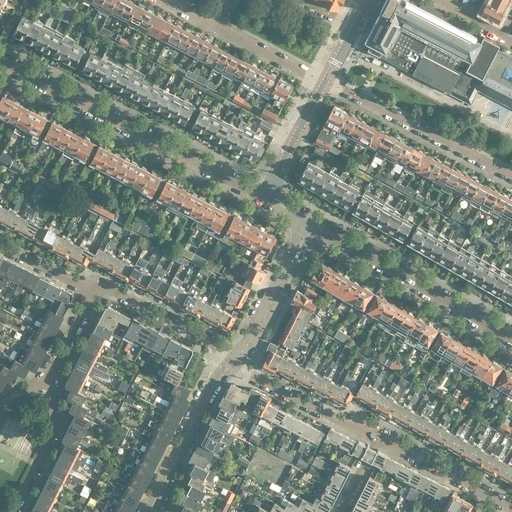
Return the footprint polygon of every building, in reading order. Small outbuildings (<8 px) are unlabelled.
[(104,0),(101,7),(110,11),(115,0),(104,0)] [(115,0),(110,11),(119,16),(128,1),(125,0),(115,0)] [(128,1),(119,16),(129,21),(137,6),(133,3),(132,2),(129,0),(128,1)] [(321,0),(326,2),(325,4),(339,11),(344,0),(321,0)] [(371,44),(368,51),(400,67),(469,103),(476,89),(511,107),(511,53),(499,46),(499,45),(483,37),(480,42),(462,33),(436,19),(406,3),(407,1),(406,0),(389,0),(383,12),(384,13),(369,42),(371,44)] [(487,2),(504,11),(509,2),(504,0),(491,0),(490,3),(487,2)] [(483,11),(481,10),(480,12),(481,13),(498,22),(504,11),(487,2),(483,11)] [(137,6),(129,21),(128,24),(137,29),(147,11),(142,8),(142,7),(139,5),(137,6)] [(147,11),(137,29),(147,34),(148,31),(156,16),(152,13),(151,11),(149,10),(147,11)] [(156,16),(148,31),(158,36),(166,21),(161,18),(161,17),(158,15),(156,16)] [(13,33),(14,33),(18,35),(18,38),(22,40),(24,38),(24,39),(33,22),(22,16),(13,33)] [(46,23),(35,17),(33,22),(24,39),(28,41),(28,43),(32,45),(34,44),(35,44),(46,23)] [(166,21),(158,36),(167,41),(176,25),(175,25),(171,23),(170,22),(167,20),(166,21)] [(56,28),(46,23),(35,44),(39,46),(39,48),(42,50),(44,49),(45,49),(56,28)] [(1,34),(2,35),(6,37),(11,29),(12,27),(7,24),(3,31),(2,31),(1,34)] [(177,25),(176,25),(167,41),(176,46),(185,30),(180,28),(180,26),(177,25)] [(56,28),(45,49),(45,50),(45,52),(49,54),(50,52),(55,55),(63,38),(66,33),(56,28)] [(99,32),(108,37),(111,33),(101,28),(99,32)] [(185,30),(176,46),(186,51),(194,35),(190,33),(189,31),(187,30),(185,30)] [(194,35),(186,51),(195,56),(204,40),(199,38),(199,36),(196,35),(194,35)] [(63,38),(55,55),(55,57),(59,59),(61,58),(65,60),(74,43),(63,38)] [(204,40),(195,56),(205,61),(213,45),(209,43),(208,41),(206,40),(204,40)] [(74,43),(65,60),(66,60),(66,62),(70,64),(71,63),(75,65),(76,65),(79,66),(79,64),(86,52),(84,51),(85,49),(74,43)] [(213,45),(205,61),(214,66),(223,50),(218,48),(218,46),(215,44),(213,45)] [(307,54),(321,61),(326,51),(312,44),(307,54)] [(147,57),(149,52),(140,48),(137,52),(147,57)] [(223,50),(214,66),(224,71),(232,55),(228,53),(227,51),(225,50),(223,50)] [(90,54),(88,52),(81,65),(81,67),(83,68),(82,69),(87,72),(87,73),(91,75),(92,74),(93,75),(102,58),(91,52),(90,54)] [(232,55),(224,71),(234,76),(242,60),(237,58),(237,56),(234,54),(233,55),(232,55)] [(103,55),(102,58),(93,75),(97,77),(97,79),(101,81),(103,80),(114,60),(103,55)] [(119,58),(116,56),(114,60),(103,80),(108,82),(108,84),(111,86),(113,85),(114,85),(124,65),(117,62),(119,58)] [(242,60),(234,76),(243,80),(251,64),(247,62),(246,60),(244,59),(242,60)] [(124,65),(114,85),(118,88),(118,89),(122,91),(123,90),(124,91),(133,74),(127,71),(130,64),(126,62),(124,65)] [(251,64),(243,80),(252,85),(260,69),(256,67),(256,65),(253,64),(251,65),(251,64)] [(260,69),(252,85),(251,88),(261,93),(262,90),(270,74),(266,72),(265,70),(263,69),(261,70),(260,69)] [(184,77),(194,82),(196,77),(187,72),(184,77)] [(133,74),(124,91),(128,93),(128,95),(132,97),(133,96),(134,96),(143,79),(133,74)] [(270,74),(262,90),(271,95),(274,89),(280,78),(279,79),(275,77),(275,75),(272,74),(271,75),(270,74)] [(203,87),(206,82),(206,81),(197,76),(194,82),(203,87)] [(280,78),(274,89),(288,96),(294,85),(280,78)] [(143,79),(134,96),(135,96),(135,98),(139,100),(140,99),(144,101),(153,84),(143,79)] [(203,87),(213,92),(215,86),(206,82),(203,87)] [(153,84),(144,101),(145,102),(145,104),(149,105),(150,104),(154,106),(163,89),(153,84)] [(247,93),(249,88),(241,85),(239,91),(247,93)] [(223,97),(226,90),(221,88),(218,94),(223,97)] [(163,89),(154,106),(156,107),(156,109),(159,111),(161,110),(165,112),(173,95),(163,89)] [(185,99),(189,91),(186,89),(181,97),(185,99)] [(274,89),(271,95),(276,98),(273,102),(280,106),(280,105),(282,107),(288,96),(274,89)] [(231,91),(227,98),(232,101),(234,97),(235,96),(236,93),(231,91)] [(173,95),(165,112),(166,113),(166,114),(170,116),(171,115),(175,117),(184,100),(173,95)] [(5,97),(4,99),(2,98),(0,101),(0,116),(6,119),(15,102),(14,102),(14,100),(11,98),(9,99),(5,97)] [(190,123),(197,109),(194,108),(195,106),(184,100),(175,117),(176,118),(176,120),(180,122),(181,121),(186,123),(186,122),(190,123)] [(244,101),(242,105),(251,110),(253,107),(244,101)] [(15,102),(6,119),(16,125),(25,107),(21,105),(20,103),(17,102),(16,102),(15,102)] [(253,107),(251,110),(261,115),(264,109),(254,105),(253,107)] [(315,142),(315,143),(316,143),(329,150),(336,136),(339,130),(347,115),(347,114),(334,106),(328,118),(319,136),(315,142)] [(25,107),(16,125),(17,125),(14,131),(24,137),(28,131),(29,131),(38,114),(37,113),(37,112),(33,110),(32,111),(27,108),(27,110),(25,109),(25,107)] [(264,109),(261,115),(272,121),(273,120),(275,121),(278,115),(265,108),(264,109)] [(201,111),(197,109),(190,123),(193,125),(193,126),(198,129),(197,130),(202,133),(203,131),(203,132),(212,115),(201,110),(201,111)] [(38,114),(29,131),(34,134),(33,135),(38,138),(41,138),(42,139),(51,121),(50,121),(50,122),(48,121),(49,119),(43,117),(43,115),(40,113),(38,114)] [(212,115),(203,132),(208,134),(207,135),(212,138),(213,137),(214,137),(222,120),(212,115)] [(222,120),(214,137),(215,138),(214,139),(219,142),(220,140),(224,142),(232,126),(237,117),(233,115),(228,124),(222,120)] [(339,130),(336,136),(341,139),(345,142),(347,138),(349,135),(355,124),(357,120),(356,119),(355,119),(355,118),(354,117),(353,116),(351,116),(350,117),(349,116),(347,115),(339,130)] [(267,130),(267,129),(270,131),(270,130),(273,125),(270,124),(262,119),(259,126),(267,130)] [(355,124),(349,135),(358,140),(366,125),(365,124),(365,123),(362,121),(360,122),(357,120),(355,124)] [(52,122),(51,121),(35,151),(38,153),(39,149),(42,151),(47,142),(48,143),(49,142),(55,145),(64,128),(64,127),(63,125),(60,124),(58,124),(54,122),(53,124),(51,123),(52,122)] [(232,126),(224,142),(225,143),(224,145),(229,147),(230,146),(234,148),(243,131),(246,124),(241,121),(238,126),(239,127),(238,129),(232,126)] [(243,131),(234,148),(235,148),(234,150),(240,152),(240,151),(244,153),(253,136),(257,127),(253,125),(249,134),(243,131)] [(366,125),(358,140),(368,145),(376,130),(374,129),(374,128),(372,126),(370,127),(366,125)] [(64,128),(55,145),(66,150),(75,133),(74,133),(74,131),(70,129),(69,130),(64,128)] [(376,130),(368,145),(377,150),(385,135),(384,134),(384,132),(381,131),(379,132),(376,130)] [(75,133),(66,150),(64,154),(73,159),(74,155),(76,156),(85,138),(80,136),(80,134),(77,132),(75,133)] [(377,150),(375,155),(384,160),(385,159),(387,155),(394,140),(393,139),(393,137),(391,136),(389,137),(385,135),(377,150)] [(253,136),(244,153),(246,154),(245,155),(250,158),(251,157),(255,159),(256,158),(258,159),(264,148),(262,147),(265,141),(262,140),(261,141),(253,136)] [(85,138),(76,156),(80,158),(80,159),(85,162),(88,164),(97,146),(97,147),(95,146),(96,143),(91,141),(91,139),(88,138),(86,139),(85,138)] [(387,155),(385,159),(394,163),(395,162),(396,160),(404,144),(403,144),(402,142),(400,141),(398,142),(394,140),(387,155)] [(404,144),(396,160),(405,164),(413,150),(412,149),(412,147),(409,146),(408,147),(404,144)] [(97,146),(88,164),(89,164),(95,167),(95,166),(102,170),(111,152),(110,150),(107,148),(105,149),(101,146),(100,148),(98,148),(99,146),(97,146)] [(331,146),(329,150),(338,155),(340,151),(331,146)] [(316,148),(314,153),(316,154),(315,155),(319,157),(323,159),(324,160),(327,154),(327,153),(316,148)] [(405,164),(403,168),(413,173),(415,169),(423,154),(422,154),(422,152),(419,151),(417,152),(413,150),(405,164)] [(111,152),(102,170),(112,175),(122,157),(119,156),(119,154),(115,152),(114,153),(111,152)] [(1,154),(0,156),(0,159),(8,164),(11,159),(1,154)] [(350,156),(347,160),(357,166),(359,162),(359,161),(361,159),(351,154),(350,156)] [(423,154),(415,169),(424,174),(432,159),(431,157),(429,156),(427,157),(423,154)] [(122,157),(112,175),(122,180),(132,162),(131,162),(131,160),(127,158),(125,159),(122,157)] [(432,159),(424,174),(434,179),(442,164),(441,163),(441,162),(438,161),(436,161),(432,159)] [(309,185),(319,167),(321,163),(317,161),(315,165),(311,163),(309,162),(304,160),(299,169),(302,171),(297,178),(300,180),(300,182),(303,184),(306,183),(309,185)] [(13,161),(11,165),(24,172),(26,168),(13,161)] [(132,162),(122,180),(133,186),(142,168),(138,165),(137,164),(134,162),(132,163),(132,162)] [(359,162),(357,166),(366,171),(368,167),(359,162)] [(434,179),(433,182),(442,186),(443,184),(451,169),(450,168),(450,167),(446,165),(444,165),(442,164),(434,179)] [(142,168),(133,186),(143,191),(152,173),(148,171),(148,169),(144,167),(143,168),(142,168)] [(319,167),(309,185),(310,186),(311,188),(313,189),(315,189),(319,190),(328,173),(319,167)] [(451,169),(443,184),(447,186),(453,189),(461,174),(460,173),(459,172),(457,170),(455,171),(451,169)] [(328,173),(319,190),(320,191),(321,193),(324,195),(326,194),(329,196),(339,179),(339,178),(340,176),(331,171),(329,174),(328,173)] [(356,174),(370,181),(372,178),(358,171),(356,174)] [(375,176),(385,181),(386,177),(377,172),(375,176)] [(152,173),(143,191),(147,193),(147,194),(152,197),(156,199),(165,181),(164,180),(164,181),(161,180),(163,178),(158,176),(158,174),(155,173),(153,173),(152,173)] [(461,174),(453,189),(462,194),(470,179),(469,178),(469,176),(466,175),(464,176),(461,174)] [(38,179),(48,185),(50,180),(40,175),(38,179)] [(385,181),(394,186),(396,182),(387,178),(385,181)] [(339,179),(329,196),(334,199),(334,201),(337,203),(339,202),(349,185),(339,179)] [(349,185),(339,202),(344,205),(344,207),(347,208),(349,208),(350,208),(351,206),(350,206),(359,191),(353,187),(356,182),(352,179),(349,185)] [(461,195),(460,197),(470,202),(471,200),(471,199),(480,184),(479,183),(478,181),(476,180),(474,181),(470,179),(462,194),(461,195)] [(50,180),(48,185),(58,190),(60,185),(50,180)] [(165,181),(156,199),(157,199),(162,202),(163,201),(169,204),(179,187),(178,187),(178,185),(175,183),(173,184),(168,181),(167,183),(166,182),(166,181),(165,181)] [(380,186),(390,192),(393,188),(382,182),(380,186)] [(394,186),(403,192),(406,187),(396,182),(394,186)] [(38,184),(35,190),(43,195),(46,188),(38,184)] [(471,200),(470,201),(480,206),(481,204),(489,189),(488,188),(488,186),(485,185),(483,186),(480,184),(471,199),(471,200)] [(403,192),(413,197),(416,190),(407,185),(403,192)] [(183,189),(179,187),(169,204),(168,208),(178,213),(189,192),(188,190),(185,188),(183,189)] [(390,192),(400,197),(403,193),(393,188),(390,192)] [(481,204),(480,206),(489,211),(490,208),(498,193),(497,193),(497,191),(495,190),(493,191),(489,189),(481,204)] [(194,195),(189,192),(178,213),(188,219),(190,215),(199,197),(198,195),(195,194),(194,195)] [(489,211),(498,216),(500,213),(507,200),(508,198),(507,198),(507,196),(504,195),(502,195),(498,193),(490,208),(489,211)] [(355,209),(354,211),(355,211),(355,213),(358,215),(360,214),(363,216),(372,199),(363,194),(354,208),(355,209)] [(20,196),(13,209),(5,224),(14,229),(21,215),(17,213),(25,198),(20,196)] [(199,197),(190,215),(196,219),(191,229),(195,230),(200,221),(210,203),(205,200),(205,199),(202,197),(200,198),(199,197)] [(372,199),(363,216),(365,217),(365,219),(368,221),(370,220),(373,222),(383,205),(372,199)] [(499,220),(498,222),(503,224),(503,222),(506,217),(511,219),(511,218),(511,200),(510,199),(509,202),(502,215),(499,220)] [(84,203),(95,209),(96,205),(86,200),(84,203)] [(210,226),(220,208),(215,206),(215,204),(212,202),(210,203),(200,221),(210,226)] [(97,205),(95,209),(104,214),(106,210),(97,205)] [(392,211),(383,205),(373,222),(379,225),(379,227),(382,228),(383,228),(392,211)] [(3,206),(0,212),(0,221),(5,224),(13,209),(10,207),(9,209),(3,206)] [(221,208),(220,208),(210,226),(215,228),(215,230),(219,232),(216,237),(220,239),(233,215),(225,211),(225,209),(222,208),(221,208)] [(454,210),(450,217),(454,219),(459,222),(463,215),(454,210)] [(107,211),(105,214),(115,219),(116,216),(107,211)] [(403,217),(392,211),(383,228),(384,228),(388,230),(388,232),(391,234),(393,234),(403,217)] [(403,217),(393,234),(394,233),(398,236),(399,238),(402,240),(404,239),(405,238),(413,223),(407,219),(410,214),(406,211),(403,217)] [(98,215),(92,212),(89,218),(95,221),(98,215)] [(23,234),(31,218),(27,216),(26,218),(21,215),(14,229),(23,234)] [(118,215),(115,220),(125,225),(128,220),(118,215)] [(233,215),(220,239),(222,240),(224,236),(229,238),(230,236),(237,239),(246,222),(242,220),(242,218),(240,217),(238,217),(233,215)] [(31,218),(23,234),(32,238),(39,224),(35,222),(36,220),(31,218)] [(131,227),(138,231),(143,223),(135,219),(131,227)] [(66,230),(69,232),(71,228),(74,223),(70,221),(66,230)] [(246,222),(237,239),(247,245),(256,227),(252,225),(252,223),(249,222),(247,222),(246,222)] [(39,224),(32,238),(41,243),(49,227),(45,225),(44,227),(39,224)] [(155,230),(143,224),(139,231),(151,238),(154,232),(155,230)] [(410,241),(409,242),(410,243),(410,245),(413,246),(415,246),(418,247),(427,231),(424,229),(417,225),(409,240),(410,241)] [(49,227),(41,243),(50,247),(57,234),(53,231),(53,229),(49,227)] [(256,227),(247,245),(257,250),(267,232),(266,232),(266,230),(263,229),(261,230),(256,227)] [(486,229),(483,234),(489,237),(492,231),(486,229)] [(75,242),(68,256),(77,261),(85,245),(91,233),(87,231),(81,243),(80,245),(75,242)] [(427,231),(418,247),(420,248),(420,250),(423,252),(425,251),(428,253),(437,236),(428,231),(427,231)] [(470,231),(468,235),(478,240),(480,236),(470,231)] [(139,236),(131,232),(129,236),(137,240),(139,236)] [(267,232),(257,250),(255,255),(259,257),(261,252),(266,254),(267,253),(269,254),(275,243),(276,244),(279,239),(276,237),(276,236),(273,234),(271,235),(267,232)] [(57,234),(50,247),(59,252),(67,236),(63,234),(62,236),(57,234)] [(437,236),(428,253),(430,254),(430,256),(433,258),(435,257),(438,259),(447,242),(449,240),(438,234),(437,236)] [(460,234),(457,241),(461,243),(465,236),(464,236),(460,234)] [(495,234),(492,239),(500,243),(502,238),(495,234)] [(67,236),(59,252),(68,256),(75,242),(70,240),(71,239),(67,236)] [(481,237),(478,241),(487,247),(490,242),(481,237)] [(503,239),(500,244),(508,249),(511,243),(503,239)] [(93,259),(92,261),(101,265),(109,250),(113,242),(110,240),(108,244),(108,243),(105,248),(104,250),(99,247),(97,252),(93,259)] [(447,242),(438,259),(440,260),(440,262),(442,264),(444,263),(450,266),(460,249),(461,247),(449,240),(447,242)] [(85,245),(77,261),(86,266),(89,260),(92,262),(92,261),(93,259),(97,252),(89,248),(85,245)] [(460,249),(450,266),(451,267),(451,269),(454,271),(456,270),(460,272),(470,255),(472,251),(474,248),(469,245),(468,248),(465,252),(460,249)] [(192,258),(196,250),(193,249),(192,251),(189,249),(186,255),(192,258)] [(109,250),(101,265),(110,270),(117,256),(112,254),(113,252),(109,250)] [(200,262),(203,257),(197,253),(194,259),(200,262)] [(470,255),(460,272),(461,273),(461,275),(464,276),(465,276),(469,278),(479,261),(480,259),(471,253),(470,255)] [(156,258),(152,255),(148,263),(152,266),(156,258)] [(172,259),(181,263),(183,259),(174,255),(172,259)] [(253,258),(264,264),(265,260),(255,255),(253,258)] [(117,256),(110,270),(119,274),(127,259),(123,257),(122,259),(117,256)] [(0,262),(0,274),(1,274),(0,275),(4,277),(4,276),(11,262),(2,257),(1,260),(0,262)] [(240,271),(243,273),(248,276),(255,280),(255,279),(262,283),(267,272),(261,269),(264,264),(253,258),(251,263),(250,263),(249,262),(248,263),(245,261),(240,271)] [(127,259),(119,274),(128,279),(135,265),(130,263),(131,261),(127,259)] [(479,261),(469,278),(471,279),(471,281),(474,282),(475,281),(479,283),(489,266),(490,264),(480,259),(479,261)] [(11,262),(4,276),(4,277),(8,279),(8,278),(13,281),(20,267),(11,262)] [(319,267),(311,279),(313,280),(313,281),(323,287),(333,270),(332,268),(329,266),(328,267),(323,264),(321,268),(319,267)] [(489,266),(479,283),(481,284),(481,286),(483,288),(485,287),(489,289),(499,272),(500,270),(490,264),(489,266)] [(135,265),(128,279),(137,283),(144,268),(141,266),(140,268),(135,265)] [(20,267),(13,281),(18,283),(14,292),(17,294),(22,285),(29,271),(20,267)] [(144,268),(137,283),(146,288),(152,274),(148,272),(149,270),(144,268)] [(211,273),(202,268),(200,272),(209,276),(211,273)] [(333,270),(323,287),(333,293),(343,276),(343,275),(342,274),(339,272),(338,272),(333,270)] [(29,271),(22,285),(18,294),(21,295),(23,292),(24,292),(26,287),(32,290),(32,289),(39,276),(29,271)] [(170,284),(164,297),(172,302),(180,286),(187,273),(183,271),(177,284),(176,284),(175,286),(170,284)] [(499,272),(489,289),(491,290),(491,292),(494,294),(495,293),(499,295),(509,278),(499,272)] [(180,286),(172,302),(181,306),(188,293),(184,290),(184,288),(191,275),(187,273),(180,286)] [(152,274),(146,288),(154,292),(162,277),(159,275),(158,277),(152,274)] [(39,276),(32,289),(42,295),(49,281),(39,276)] [(248,276),(243,285),(251,289),(251,288),(255,280),(248,276)] [(343,276),(333,293),(343,298),(353,281),(349,279),(348,277),(346,276),(344,276),(343,276)] [(509,278),(499,295),(501,296),(501,298),(503,299),(505,299),(509,301),(511,295),(511,276),(510,276),(509,278)] [(162,277),(154,292),(164,297),(170,284),(166,281),(167,279),(162,277)] [(49,281),(42,295),(52,300),(54,296),(54,297),(59,287),(49,281)] [(232,286),(230,289),(246,298),(251,289),(243,285),(236,281),(233,287),(232,286)] [(353,281),(343,298),(353,304),(363,287),(359,285),(358,283),(356,282),(354,282),(353,281)] [(48,309),(54,312),(62,316),(72,295),(71,293),(59,287),(54,297),(48,309)] [(363,287),(353,304),(364,310),(372,296),(373,293),(369,291),(368,289),(365,288),(364,288),(363,287)] [(188,293),(181,306),(191,311),(198,295),(201,290),(197,288),(193,295),(188,293)] [(246,298),(230,289),(228,294),(229,295),(227,300),(239,306),(240,306),(242,306),(246,298)] [(307,289),(304,295),(315,301),(318,295),(307,289)] [(298,291),(292,302),(298,305),(312,312),(317,302),(315,301),(304,295),(298,291)] [(207,302),(200,316),(209,320),(216,305),(217,303),(219,299),(221,296),(217,294),(213,302),(212,302),(211,304),(207,302)] [(198,295),(191,311),(200,316),(207,302),(201,299),(202,297),(198,295)] [(374,297),(371,303),(366,311),(378,318),(387,302),(387,301),(387,300),(384,298),(382,298),(375,295),(374,297)] [(387,302),(378,318),(388,324),(397,307),(397,306),(393,304),(392,304),(387,302)] [(105,306),(102,312),(117,320),(127,325),(129,319),(130,317),(108,305),(105,306)] [(216,305),(209,320),(217,324),(224,311),(219,308),(220,307),(216,305)] [(298,305),(294,314),(307,321),(311,312),(312,312),(298,305)] [(397,307),(388,324),(398,329),(408,313),(407,313),(407,311),(403,310),(402,310),(397,307)] [(42,317),(43,318),(57,325),(62,316),(54,312),(48,309),(45,314),(44,314),(42,317)] [(224,311),(217,324),(229,330),(232,324),(233,324),(238,313),(233,311),(231,315),(224,311)] [(102,312),(97,321),(112,329),(117,320),(102,312)] [(41,322),(39,327),(52,334),(57,325),(43,318),(42,317),(34,313),(32,316),(40,321),(41,322)] [(408,313),(398,329),(396,333),(401,336),(397,342),(402,345),(405,338),(407,335),(408,335),(418,319),(413,316),(413,315),(410,313),(409,314),(408,313)] [(294,314),(289,323),(304,331),(306,327),(304,326),(307,321),(294,314)] [(131,320),(123,337),(127,339),(128,340),(123,349),(127,351),(132,342),(134,339),(142,323),(132,318),(131,320)] [(418,319),(408,335),(405,341),(412,345),(414,341),(417,342),(418,341),(427,325),(423,322),(423,321),(420,319),(418,319)] [(97,321),(92,331),(106,338),(107,339),(110,334),(119,339),(122,334),(117,332),(112,329),(97,321)] [(142,323),(134,339),(132,342),(137,345),(139,341),(141,338),(145,340),(151,328),(142,323)] [(289,323),(284,333),(299,341),(300,339),(298,338),(300,334),(302,335),(304,331),(289,323)] [(427,325),(418,341),(415,346),(422,350),(419,355),(423,357),(437,333),(436,332),(437,330),(433,328),(433,327),(430,325),(428,325),(427,325)] [(25,331),(34,336),(48,343),(52,334),(39,327),(36,332),(27,327),(25,331)] [(328,327),(326,330),(335,336),(337,332),(328,327)] [(151,328),(145,340),(149,342),(147,346),(153,348),(160,333),(151,328)] [(350,336),(339,330),(337,332),(335,336),(334,336),(346,343),(350,336)] [(92,331),(87,341),(102,348),(107,351),(113,353),(114,349),(104,343),(106,338),(92,331)] [(446,336),(439,332),(438,333),(439,334),(431,348),(442,355),(452,339),(451,338),(450,337),(448,335),(446,336)] [(160,333),(153,348),(161,353),(169,337),(160,333)] [(284,333),(280,341),(293,348),(296,343),(298,344),(299,341),(284,333)] [(32,340),(30,345),(43,352),(48,343),(34,336),(33,335),(31,339),(32,340)] [(169,337),(161,353),(165,355),(167,353),(173,356),(173,357),(181,342),(180,342),(180,343),(173,339),(169,337)] [(456,341),(452,339),(442,355),(452,361),(462,344),(461,344),(461,342),(457,341),(456,341)] [(87,341),(83,350),(97,357),(99,352),(100,352),(102,348),(87,341)] [(181,342),(173,357),(178,359),(176,362),(182,365),(184,366),(192,351),(191,348),(181,342)] [(268,349),(270,351),(265,360),(262,367),(274,373),(276,370),(282,357),(283,356),(285,350),(280,348),(278,353),(275,352),(278,347),(271,343),(268,349)] [(363,343),(360,350),(369,355),(372,349),(363,343)] [(462,344),(452,361),(462,367),(472,350),(471,350),(471,348),(468,346),(466,347),(462,344)] [(19,351),(25,354),(39,361),(43,352),(30,345),(27,350),(21,347),(19,351)] [(353,350),(345,345),(343,350),(350,354),(353,350)] [(301,365),(293,379),(302,383),(310,368),(320,349),(317,348),(314,353),(313,353),(309,360),(305,367),(301,365)] [(14,360),(28,367),(33,370),(34,370),(35,369),(39,361),(25,354),(18,350),(15,357),(14,359),(13,358),(12,359),(14,360)] [(83,350),(78,358),(106,372),(111,375),(113,371),(95,362),(94,362),(97,357),(83,350)] [(472,350),(462,367),(460,370),(470,376),(472,372),(482,356),(477,353),(477,352),(474,350),(473,351),(472,350)] [(3,366),(16,373),(22,375),(23,376),(28,367),(14,360),(12,359),(2,354),(0,356),(0,357),(10,363),(12,363),(10,368),(3,365),(3,366)] [(366,359),(361,355),(357,361),(363,364),(366,359)] [(383,355),(380,361),(389,367),(393,361),(383,355)] [(282,357),(276,370),(284,374),(293,359),(288,356),(287,358),(283,356),(282,357)] [(482,356),(472,372),(482,378),(492,361),(487,359),(487,357),(484,356),(483,356),(482,356)] [(135,361),(142,365),(144,366),(146,362),(137,357),(135,361)] [(78,358),(74,367),(88,374),(90,369),(104,376),(106,372),(78,358)] [(293,359),(284,374),(293,379),(301,365),(296,362),(296,361),(293,359)] [(310,368),(302,383),(311,388),(318,374),(313,371),(314,370),(319,361),(315,359),(310,368)] [(152,371),(155,366),(146,361),(146,362),(144,366),(144,367),(147,368),(152,371)] [(318,374),(311,388),(320,393),(329,377),(336,362),(332,361),(328,370),(327,369),(324,374),(323,376),(318,374)] [(402,366),(393,361),(389,367),(399,372),(402,366)] [(492,361),(482,378),(491,383),(488,388),(491,390),(502,370),(504,368),(497,364),(497,363),(494,361),(493,362),(492,361)] [(329,377),(320,393),(329,397),(336,383),(331,380),(332,379),(339,364),(336,362),(329,377)] [(162,370),(160,374),(175,382),(176,382),(178,379),(177,378),(178,377),(180,377),(181,374),(180,373),(181,371),(180,370),(169,365),(168,364),(166,363),(162,370)] [(0,375),(5,378),(11,381),(12,381),(12,380),(16,373),(3,366),(0,364),(0,368),(1,369),(0,371),(0,375)] [(144,367),(144,366),(142,365),(138,373),(143,376),(147,368),(144,367)] [(74,367),(69,376),(84,384),(99,391),(101,387),(85,379),(88,374),(74,367)] [(336,383),(329,397),(338,401),(346,386),(348,381),(350,377),(353,371),(349,369),(342,384),(342,383),(341,385),(336,383)] [(409,369),(405,375),(411,379),(414,372),(409,369)] [(502,370),(491,390),(488,394),(495,398),(500,388),(507,392),(511,382),(511,371),(510,372),(506,369),(505,372),(502,370)] [(420,380),(426,383),(430,376),(424,373),(420,380)] [(84,384),(69,376),(65,385),(65,386),(71,389),(85,396),(85,395),(79,392),(81,387),(82,388),(86,389),(88,386),(84,384)] [(373,386),(365,401),(373,406),(381,392),(376,389),(377,388),(382,378),(379,376),(373,386)] [(400,378),(397,383),(405,388),(408,382),(400,378)] [(117,389),(125,393),(129,385),(121,381),(117,389)] [(381,392),(373,406),(382,411),(390,395),(393,390),(397,383),(393,381),(386,393),(385,395),(381,392)] [(160,386),(170,391),(184,398),(188,389),(176,382),(175,382),(172,387),(163,382),(160,386)] [(365,401),(373,386),(369,383),(368,385),(363,382),(357,392),(358,392),(356,396),(365,401)] [(225,394),(225,395),(225,396),(238,402),(244,405),(246,402),(251,392),(250,392),(243,388),(243,389),(232,383),(229,389),(228,388),(228,389),(225,394)] [(427,388),(434,392),(437,387),(430,383),(427,388)] [(462,386),(458,383),(454,389),(459,392),(462,386)] [(346,386),(338,401),(347,406),(355,392),(349,390),(350,388),(346,386)] [(246,402),(244,405),(253,409),(254,407),(261,392),(252,388),(250,392),(251,392),(246,402)] [(85,396),(71,389),(67,397),(67,398),(73,401),(87,408),(87,407),(80,404),(83,399),(97,406),(99,402),(85,396)] [(390,395),(382,411),(391,416),(398,402),(393,399),(394,398),(397,392),(393,390),(390,395)] [(170,397),(168,401),(169,402),(182,409),(187,399),(184,398),(170,391),(173,393),(171,397),(170,397)] [(135,395),(128,392),(124,399),(132,403),(135,395)] [(254,407),(253,409),(258,412),(263,414),(264,412),(268,404),(271,398),(271,397),(261,392),(254,407)] [(152,393),(150,397),(167,406),(164,411),(178,417),(182,409),(169,402),(168,401),(164,399),(159,397),(152,393)] [(223,394),(219,404),(234,412),(245,417),(247,412),(235,406),(238,402),(225,396),(225,395),(223,394)] [(465,407),(470,398),(465,395),(460,404),(465,407)] [(87,408),(73,401),(69,409),(69,410),(75,413),(88,420),(89,420),(82,417),(85,412),(100,419),(102,415),(87,408)] [(416,412),(408,426),(417,430),(425,415),(432,403),(428,401),(425,407),(424,407),(421,412),(420,414),(416,412)] [(398,402),(391,416),(399,421),(408,405),(404,403),(403,405),(398,402)] [(219,405),(215,414),(230,421),(234,424),(239,414),(234,412),(219,404),(219,405)] [(261,417),(258,422),(265,425),(262,431),(265,433),(270,424),(278,408),(268,404),(264,412),(263,414),(261,417)] [(425,415),(417,430),(426,435),(433,422),(428,419),(429,417),(435,407),(431,404),(425,415)] [(408,405),(399,421),(408,426),(416,412),(411,409),(412,407),(408,405)] [(270,424),(265,433),(269,435),(274,426),(275,424),(280,427),(287,413),(278,408),(270,424)] [(107,417),(109,413),(103,409),(101,414),(107,417)] [(173,426),(178,417),(164,411),(162,415),(157,412),(157,413),(152,410),(151,411),(146,409),(145,412),(160,419),(173,426)] [(115,422),(115,413),(110,411),(107,417),(115,422)] [(75,413),(70,422),(84,429),(87,424),(97,429),(99,425),(88,420),(75,413)] [(287,413),(280,427),(285,429),(284,431),(288,433),(296,418),(287,413)] [(215,414),(210,423),(225,430),(228,425),(236,430),(238,426),(230,421),(215,414)] [(443,425),(435,440),(443,445),(450,431),(446,428),(447,427),(452,418),(448,416),(443,425)] [(148,425),(155,429),(169,435),(173,426),(160,419),(155,418),(153,421),(150,419),(148,425)] [(296,418),(288,433),(292,435),(293,435),(294,434),(298,436),(305,422),(296,418)] [(70,422),(66,431),(80,438),(87,442),(89,438),(85,436),(88,431),(84,429),(70,422)] [(298,436),(297,440),(302,442),(298,450),(302,452),(307,442),(315,427),(305,422),(298,436)] [(433,422),(426,435),(435,440),(443,425),(439,422),(438,424),(433,422)] [(499,429),(509,434),(511,428),(511,427),(502,422),(499,429)] [(210,423),(206,432),(220,439),(231,445),(236,436),(225,430),(210,423)] [(450,431),(443,445),(452,450),(460,434),(464,427),(460,425),(456,432),(455,434),(450,431)] [(315,427),(307,442),(311,444),(312,445),(312,443),(316,445),(318,445),(324,432),(315,427)] [(325,439),(326,440),(329,442),(330,440),(339,444),(344,435),(338,431),(331,428),(325,439)] [(141,432),(151,437),(164,444),(169,435),(155,429),(153,434),(143,429),(141,432)] [(66,442),(66,443),(80,450),(80,449),(75,447),(80,438),(66,431),(62,439),(62,440),(66,442)] [(139,432),(137,435),(141,437),(139,442),(146,446),(160,453),(164,444),(151,437),(139,432)] [(206,432),(201,441),(216,449),(223,453),(227,454),(231,445),(220,439),(206,432)] [(259,445),(260,443),(262,439),(252,434),(249,440),(259,445)] [(460,434),(452,450),(461,455),(468,441),(463,438),(464,437),(460,434)] [(283,443),(287,437),(283,435),(278,444),(282,446),(283,443)] [(344,435),(339,444),(349,449),(348,451),(346,450),(343,457),(341,456),(339,461),(346,465),(352,453),(353,452),(352,452),(358,441),(351,438),(344,435)] [(201,441),(196,451),(200,452),(214,460),(223,464),(225,460),(213,454),(216,449),(201,441)] [(352,452),(353,452),(355,453),(358,454),(361,456),(361,457),(362,458),(362,457),(367,459),(373,448),(368,445),(368,444),(367,444),(367,445),(359,441),(358,441),(352,452)] [(468,441),(461,455),(469,459),(478,444),(474,442),(473,444),(468,441)] [(66,443),(61,451),(77,459),(88,465),(90,461),(77,454),(80,450),(66,443)] [(485,450),(478,464),(487,469),(495,454),(500,445),(497,443),(492,452),(491,451),(490,453),(485,450)] [(495,454),(487,469),(495,474),(503,460),(498,458),(499,456),(504,446),(501,443),(495,454)] [(478,444),(469,459),(478,464),(485,450),(481,448),(482,446),(478,444)] [(134,446),(132,450),(141,454),(155,462),(160,453),(146,446),(146,447),(144,451),(143,451),(134,446)] [(114,451),(121,455),(123,450),(117,447),(114,451)] [(367,459),(372,461),(372,462),(372,463),(373,462),(378,464),(378,465),(381,466),(387,455),(378,451),(379,450),(378,449),(378,450),(377,450),(373,448),(367,459)] [(132,450),(130,454),(139,459),(140,459),(137,464),(151,471),(155,462),(141,454),(132,450)] [(195,450),(190,460),(194,462),(208,469),(210,470),(214,460),(200,452),(196,451),(195,450)] [(61,451),(57,460),(71,467),(73,462),(74,463),(77,459),(61,451)] [(387,455),(381,466),(380,467),(384,470),(385,468),(395,472),(400,463),(393,460),(394,459),(387,456),(387,455)] [(503,460),(495,474),(504,479),(511,463),(511,456),(509,461),(508,463),(503,460)] [(309,462),(300,457),(296,464),(306,469),(309,462)] [(315,457),(313,461),(327,467),(329,464),(315,457)] [(94,468),(100,472),(105,463),(98,459),(94,468)] [(57,460),(52,469),(68,476),(81,483),(83,480),(70,473),(68,472),(71,467),(57,460)] [(331,474),(328,480),(342,487),(347,477),(331,469),(313,461),(311,464),(329,473),(331,474)] [(333,466),(331,469),(347,477),(352,467),(349,466),(338,461),(335,467),(333,466)] [(194,462),(189,471),(193,473),(207,480),(211,482),(215,472),(210,470),(208,469),(194,462)] [(400,463),(395,472),(404,477),(404,479),(407,481),(414,470),(407,466),(400,463)] [(124,469),(133,473),(146,480),(151,471),(137,464),(135,469),(130,466),(129,468),(125,466),(124,469)] [(123,468),(121,472),(130,477),(128,482),(142,489),(146,480),(133,473),(124,469),(123,468)] [(52,469),(48,478),(62,485),(64,480),(66,481),(74,485),(76,481),(68,476),(52,469)] [(409,492),(406,498),(410,500),(410,498),(415,490),(422,474),(414,470),(407,481),(406,483),(411,486),(410,487),(408,491),(409,492)] [(378,471),(374,479),(379,482),(383,474),(378,471)] [(193,473),(188,482),(191,484),(206,491),(203,489),(205,484),(217,489),(219,486),(211,482),(207,480),(193,473)] [(410,498),(410,500),(414,502),(416,496),(417,496),(419,492),(420,490),(425,493),(432,479),(422,474),(415,490),(410,498)] [(369,477),(364,486),(378,493),(380,494),(382,490),(380,489),(383,484),(379,482),(374,479),(372,478),(372,477),(370,476),(369,477)] [(48,478),(43,486),(59,494),(71,500),(72,497),(60,491),(59,490),(62,485),(48,478)] [(432,479),(425,493),(430,495),(429,497),(426,501),(427,501),(425,506),(429,507),(432,503),(434,499),(441,484),(432,479)] [(291,482),(286,480),(282,488),(287,490),(291,482)] [(323,484),(322,488),(337,496),(342,487),(328,480),(326,485),(323,484)] [(116,482),(114,486),(123,491),(137,498),(142,489),(128,482),(125,487),(116,482)] [(273,483),(270,488),(279,493),(282,488),(273,483)] [(191,484),(187,493),(189,494),(201,500),(203,501),(202,500),(206,491),(191,484)] [(441,484),(434,499),(439,502),(439,500),(443,502),(444,502),(448,495),(451,489),(441,484)] [(84,485),(79,494),(87,497),(91,489),(84,485)] [(43,486),(39,495),(53,503),(55,498),(56,498),(59,494),(43,486)] [(364,486),(360,495),(373,502),(376,497),(387,503),(389,499),(382,495),(380,494),(378,493),(364,486)] [(99,490),(94,488),(90,496),(95,498),(99,490)] [(321,493),(319,498),(331,505),(332,505),(337,496),(322,488),(320,492),(321,493)] [(137,498),(123,491),(119,500),(133,507),(137,498)] [(398,496),(392,493),(389,499),(395,502),(398,496)] [(189,494),(184,503),(198,510),(201,505),(209,509),(211,505),(203,501),(201,500),(189,494)] [(452,494),(445,510),(443,511),(455,511),(463,499),(452,494)] [(39,495),(34,504),(49,511),(57,511),(51,509),(50,508),(53,503),(39,495)] [(86,498),(81,495),(78,501),(83,504),(86,498)] [(225,495),(223,499),(229,503),(232,498),(225,495)] [(360,495),(355,505),(369,511),(370,511),(372,509),(370,508),(373,502),(360,495)] [(271,506),(250,496),(248,500),(269,510),(271,506)] [(316,497),(313,504),(312,506),(317,508),(316,509),(322,511),(327,511),(331,505),(319,498),(316,497)] [(281,505),(285,507),(284,509),(289,511),(288,511),(301,511),(302,511),(303,510),(298,508),(299,506),(284,498),(281,505)] [(302,499),(299,506),(298,508),(303,510),(302,511),(314,511),(316,509),(317,508),(312,506),(313,504),(302,499)] [(463,499),(455,511),(468,511),(470,510),(473,504),(463,499)] [(105,504),(114,509),(120,511),(129,511),(133,507),(119,500),(116,505),(107,500),(105,504)] [(256,510),(254,511),(271,511),(270,511),(248,500),(247,504),(255,508),(254,509),(256,510)] [(223,511),(224,511),(229,503),(225,501),(220,510),(223,511)] [(275,502),(270,511),(271,511),(288,511),(289,511),(284,509),(285,507),(275,502)] [(184,503),(179,511),(202,511),(198,510),(184,503)]
